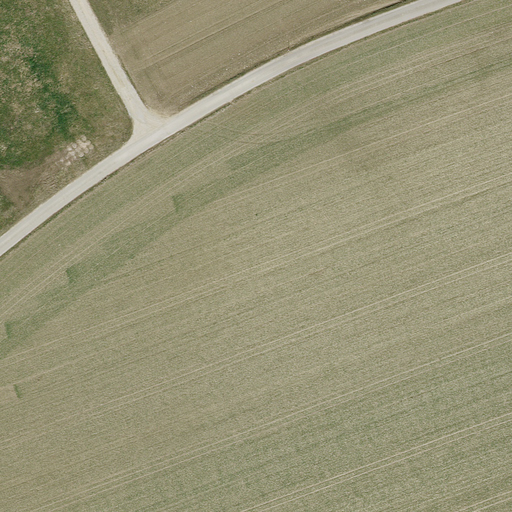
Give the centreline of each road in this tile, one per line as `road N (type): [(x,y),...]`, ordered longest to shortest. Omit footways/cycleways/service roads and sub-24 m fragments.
road 1 (track): [(439,0),(309,50),(196,110),(0,245)]
road 2 (track): [(83,0),(154,135)]
